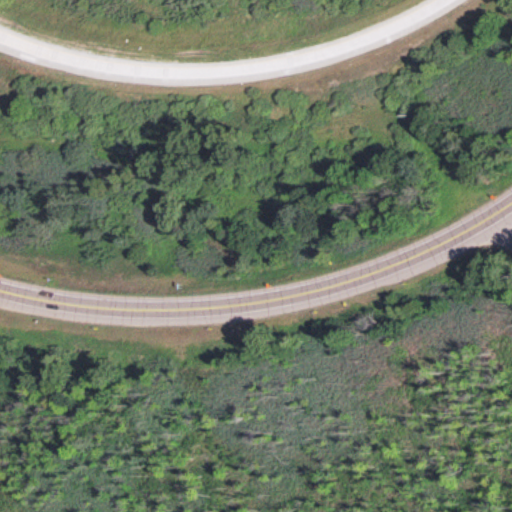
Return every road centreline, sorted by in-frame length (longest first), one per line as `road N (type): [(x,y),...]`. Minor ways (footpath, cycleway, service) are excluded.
road 1 (tertiary): [(0,284),(106,304),(272,297),(422,252),(511,198)]
road 2 (motorway): [(0,28),(126,64),(184,68),(298,55),(391,24),(434,0)]
